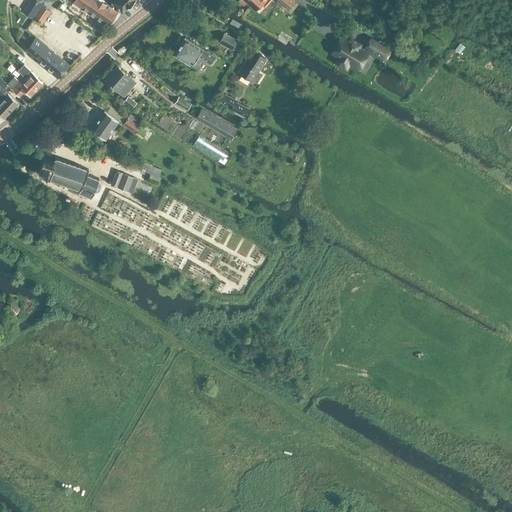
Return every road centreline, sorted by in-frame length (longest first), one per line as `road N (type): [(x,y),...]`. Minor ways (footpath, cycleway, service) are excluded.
road 1 (track): [(0,231),(462,511)]
road 2 (tertiary): [(0,138),(161,0)]
road 3 (track): [(180,343),(88,502)]
